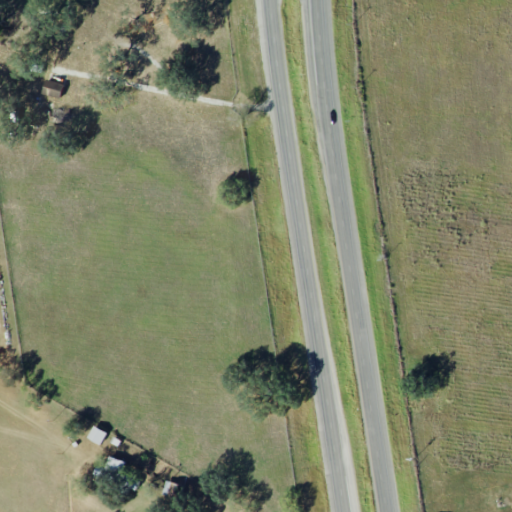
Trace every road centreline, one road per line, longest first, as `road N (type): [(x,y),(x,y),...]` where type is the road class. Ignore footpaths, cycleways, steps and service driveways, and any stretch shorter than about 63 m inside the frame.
road 1 (primary): [(269,0),(345,511)]
road 2 (primary): [(386,511),(317,0)]
